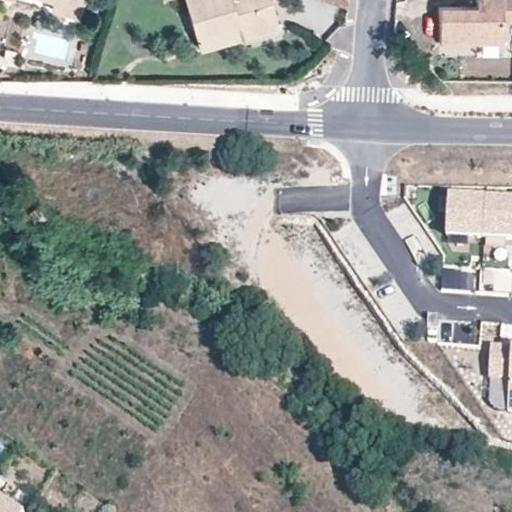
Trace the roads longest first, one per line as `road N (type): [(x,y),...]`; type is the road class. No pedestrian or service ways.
road 1 (tertiary): [(362,125),(0,111)]
road 2 (residential): [(362,125),(365,205),(417,291),(431,305),(511,311)]
road 3 (tertiary): [(511,129),(362,125)]
road 4 (residential): [(372,0),(362,125)]
